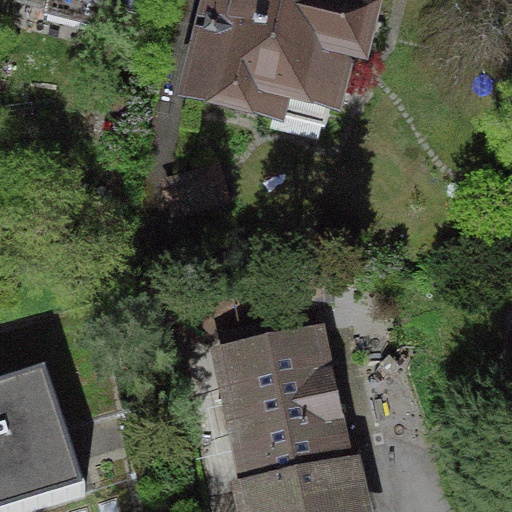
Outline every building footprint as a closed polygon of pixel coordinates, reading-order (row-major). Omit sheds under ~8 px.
[(44,15),(45,15),(49,0),(10,0),(10,2),(45,11),(44,15)] [(49,0),(45,15),(107,31),(113,9),(113,8),(139,14),(142,0),(49,0)] [(216,0),(193,97),(325,130),(344,54),(355,56),(364,19),(353,17),(356,0),(216,0)] [(202,177),(171,187),(178,212),(209,203),(206,190),(202,177)] [(307,321),(223,338),(254,483),(245,485),(250,511),(355,511),(352,495),(346,464),(338,466),(307,321)] [(0,511),(32,511),(85,496),(46,370),(0,384),(0,511)]
